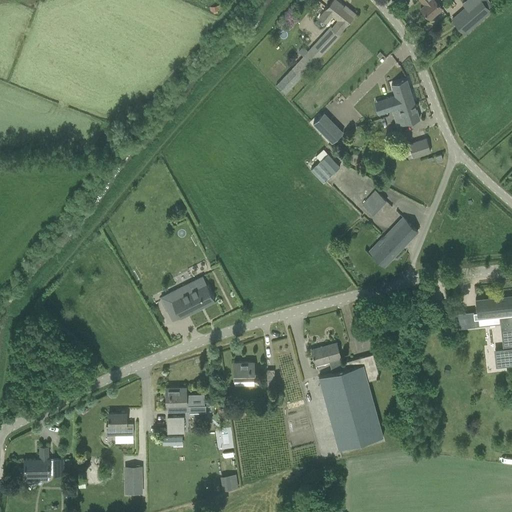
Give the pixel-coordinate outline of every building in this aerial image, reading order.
[(341,35),(339,33),(355,14),(348,8),(347,9),(335,0),(333,0),(319,17),(327,24),(333,16),(338,20),(332,27),(331,26),(276,85),(286,94),(291,88),(300,78),(341,35)] [(430,18),(443,7),(437,0),(421,0),(425,4),(421,8),(426,13),(425,15),(428,18),(429,17),(430,18)] [(464,33),(489,12),(479,0),(475,0),(452,20),(464,33)] [(415,103),(407,79),(392,84),(395,95),(374,102),(378,115),(392,110),(415,103)] [(420,119),(415,103),(392,110),(397,126),(420,119)] [(309,120),(321,133),(332,122),(321,109),(309,120)] [(409,159),(413,157),(430,151),(426,138),(404,145),(409,159)] [(312,151),(302,160),(323,182),(340,166),(328,153),(321,160),(312,151)] [(374,215),(387,200),(375,190),(362,204),(374,215)] [(385,265),(418,231),(402,216),(383,237),(386,240),(373,254),(385,265)] [(187,284),(161,297),(166,307),(173,303),(180,318),(215,300),(207,283),(190,291),(187,284)] [(462,328),(475,326),(475,319),(500,316),(503,349),(495,350),(497,366),(511,364),(511,294),(475,299),(477,312),(474,312),(474,311),(455,313),(457,324),(462,323),(462,328)] [(373,353),(342,362),(337,342),(311,349),(316,365),(330,361),(333,372),(319,376),(338,448),(384,436),(368,380),(380,377),(373,353)] [(254,379),(254,362),(234,362),(234,379),(254,379)] [(167,403),(187,403),(186,387),(166,387),(167,403)] [(109,413),(109,423),(109,426),(106,426),(106,435),(133,434),(133,423),(127,423),(127,413),(109,413)] [(185,433),(184,417),(167,417),(167,421),(168,425),(167,425),(168,425),(168,428),(168,433),(167,433),(185,433)] [(48,446),(44,446),(40,446),(40,459),(25,459),(25,483),(33,483),(34,482),(47,481),(50,479),(50,475),(64,474),(64,458),(49,458),(48,446)] [(124,466),(125,494),(143,494),(142,466),(124,466)] [(221,489),(238,488),(237,473),(220,474),(221,489)]
